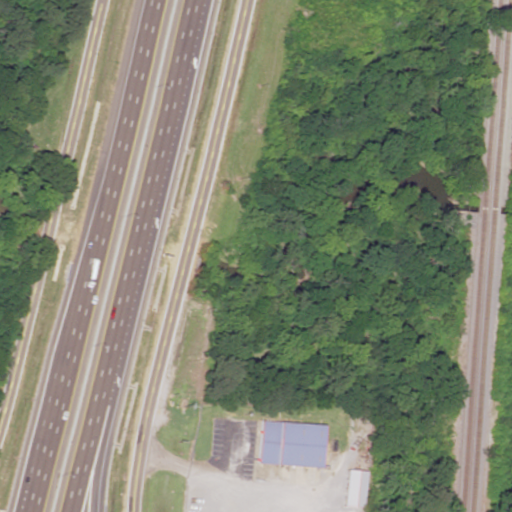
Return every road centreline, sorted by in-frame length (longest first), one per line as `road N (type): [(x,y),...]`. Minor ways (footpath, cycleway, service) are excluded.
road 1 (motorway): [(156,0),(31,511)]
road 2 (motorway): [(64,511),(188,0)]
road 3 (tertiary): [(245,0),(138,438),(131,511)]
road 4 (residential): [(0,414),(101,0)]
road 5 (motorway): [(91,511),(95,389)]
